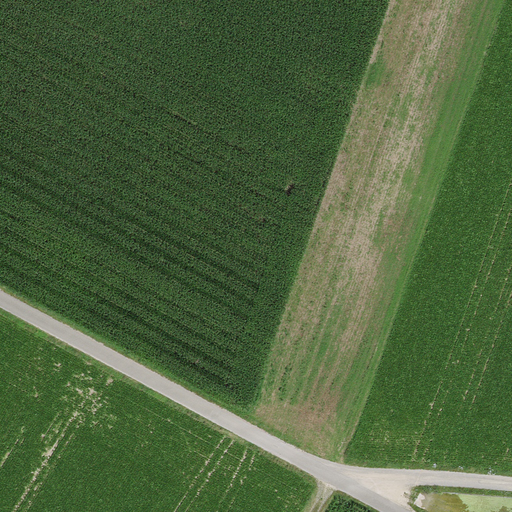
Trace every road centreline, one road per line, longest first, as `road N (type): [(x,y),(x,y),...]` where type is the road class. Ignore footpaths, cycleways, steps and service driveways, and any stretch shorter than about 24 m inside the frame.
road 1 (track): [(395,511),(0,296)]
road 2 (track): [(309,511),(330,476),(511,487)]
